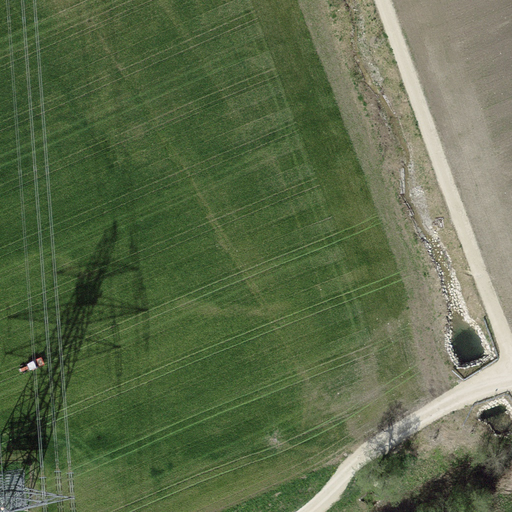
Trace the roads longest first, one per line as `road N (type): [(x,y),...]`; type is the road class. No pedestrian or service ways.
road 1 (track): [(511,355),(400,0)]
road 2 (track): [(511,380),(465,393),(356,458),(311,511)]
